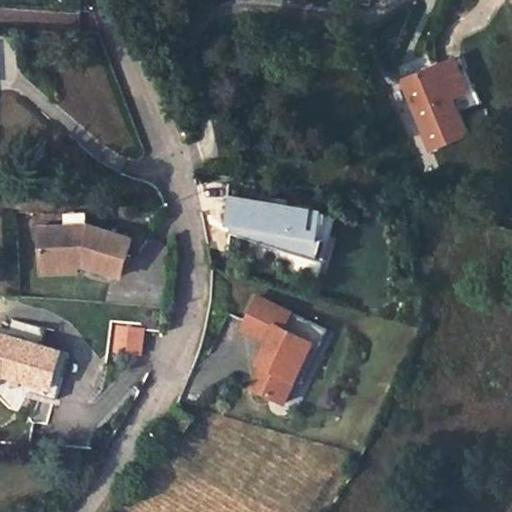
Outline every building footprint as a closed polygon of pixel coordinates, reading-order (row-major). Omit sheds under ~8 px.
[(475,105),(483,102),(464,56),(456,60),(475,105)] [(456,60),(405,82),(433,149),(470,134),(462,112),(475,105),(456,60)] [(256,238),(260,211),(260,203),(240,199),(236,232),(256,238)] [(260,211),(256,238),(325,258),(331,236),(324,235),(326,218),(312,216),(312,213),(279,209),(278,214),(260,211)] [(46,266),(80,264),(80,258),(89,258),(90,263),(126,274),(136,238),(91,224),(43,228),(46,266)] [(46,273),(81,271),(80,264),(46,266),(46,273)] [(301,381),(318,344),(324,347),(332,330),(263,297),(247,330),(273,343),(263,363),(268,365),(257,388),(290,403),(301,381)] [(145,328),(118,326),(116,352),(143,353),(145,328)] [(25,378),(34,342),(0,333),(0,374),(5,375),(24,380),(25,378)] [(34,342),(25,378),(23,388),(62,398),(67,378),(59,376),(66,350),(34,342)] [(307,384),(324,347),(318,344),(301,381),(307,384)] [(59,376),(67,378),(74,352),(66,350),(59,376)] [(170,423),(187,431),(195,418),(177,409),(170,423)] [(107,446),(115,433),(105,428),(94,446),(107,446)]
